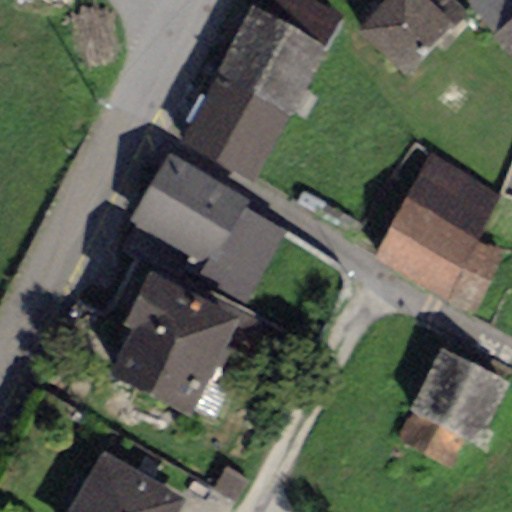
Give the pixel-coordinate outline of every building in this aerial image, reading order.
[(340,23),(298,0),(255,0),(173,150),(247,191),(340,23)] [(421,0),(419,3),(415,0),(390,0),(355,43),(410,88),(466,20),(441,0),(421,0)] [(511,0),(467,0),(462,5),(511,58),(511,0)] [(505,197),(427,154),(368,260),(470,317),(501,262),(477,248),(505,197)] [(249,208),(170,166),(139,224),(214,264),(201,288),(248,313),(289,237),(246,214),(249,208)] [(242,332),(148,284),(122,335),(132,340),(108,388),(191,430),(242,332)] [(507,388),(439,357),(409,423),(477,454),(507,388)] [(180,511),(183,508),(101,465),(76,511),(180,511)]
